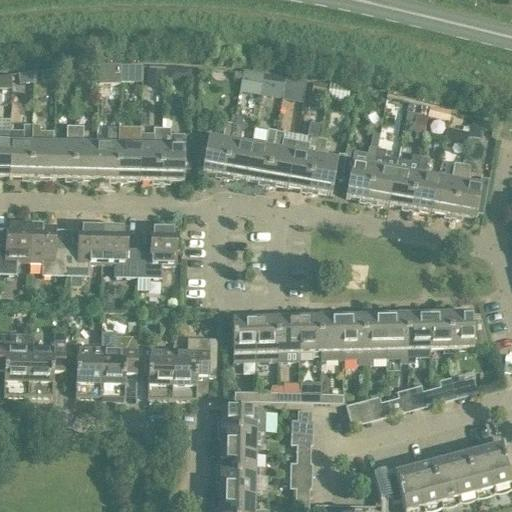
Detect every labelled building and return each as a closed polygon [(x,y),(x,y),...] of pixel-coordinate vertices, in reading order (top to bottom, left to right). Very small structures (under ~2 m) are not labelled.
[(98,68),(98,88),(117,88),(117,68),(98,68)] [(119,85),(131,85),(131,69),(119,69),(119,85)] [(54,73),(41,74),(42,85),(55,83),(54,73)] [(163,73),(149,73),(149,88),(163,88),(163,73)] [(29,74),(18,75),(19,86),(31,84),(29,74)] [(0,91),(11,91),(11,77),(0,78),(0,91)] [(286,81),(282,103),(302,107),(306,85),(286,81)] [(314,84),(312,96),(327,98),(329,86),(314,84)] [(451,114),(430,110),(427,121),(448,126),(451,114)] [(415,119),(412,135),(424,138),(427,121),(415,119)] [(224,183),(234,128),(225,126),(221,144),(207,142),(206,149),(203,165),(201,176),(217,179),(220,183),(224,183)] [(296,145),(288,191),(302,194),(305,198),(309,198),(319,143),(317,143),(320,129),(309,127),(307,141),(310,141),(308,147),(296,145)] [(234,128),(224,183),(226,184),(230,181),(245,184),(251,149),(238,147),(241,129),(234,128)] [(10,135),(9,182),(24,182),(26,185),(31,186),(32,129),(23,129),(23,135),(10,135)] [(40,129),(32,129),(31,186),(34,186),(37,183),(52,183),(53,148),(53,136),(39,136),(40,129)] [(53,148),(52,183),(67,183),(70,187),(74,187),(75,130),(66,130),(65,148),(53,148)] [(75,130),(74,187),(77,187),(80,184),(96,184),(97,149),(82,149),(83,130),(75,130)] [(109,150),(97,149),(96,184),(110,184),(113,188),(118,188),(119,131),(110,131),(109,150)] [(124,185),(139,185),(140,150),(140,139),(141,132),(119,131),(118,188),(120,188),(124,185)] [(156,189),(161,189),(162,132),(153,132),(153,139),(140,139),(140,150),(139,185),(154,185),(156,189)] [(170,133),(162,132),(161,189),(163,189),(166,186),(183,186),(184,139),(170,139),(170,133)] [(447,132),(445,142),(466,147),(468,136),(447,132)] [(0,181),(9,182),(10,135),(0,134),(0,181)] [(262,190),(266,191),(276,135),(267,134),(266,141),(253,138),(251,149),(245,184),(260,186),(262,190)] [(373,134),(371,147),(377,149),(380,135),(373,134)] [(284,136),(276,135),(266,191),(269,191),(272,189),(288,191),(296,145),(282,143),(284,136)] [(326,144),(319,143),(309,198),(311,199),(315,196),(331,199),(334,183),(341,184),(346,159),(345,159),(338,158),(337,165),(323,162),(326,144)] [(206,149),(196,149),(196,165),(203,165),(206,149)] [(346,154),(345,159),(346,159),(341,184),(348,186),(345,201),(361,204),(363,208),(367,209),(377,153),(368,151),(367,158),(346,154)] [(374,207),(389,209),(392,194),(397,164),(384,162),(385,154),(377,153),(367,209),(370,209),(374,207)] [(406,216),(410,216),(420,161),(411,159),(410,166),(397,164),(392,194),(389,209),(403,212),(406,216)] [(420,161),(410,216),(412,217),(416,214),(431,217),(438,182),(424,180),(427,162),(420,161)] [(450,185),(438,182),(431,217),(446,219),(448,223),(452,224),(462,168),(453,167),(450,185)] [(462,168),(452,224),(455,224),(459,222),(475,224),(476,218),(482,219),(488,183),(480,181),(479,190),(467,188),(470,169),(462,168)] [(5,255),(0,254),(0,279),(16,280),(16,266),(29,267),(30,230),(6,230),(5,255)] [(53,231),(30,230),(29,267),(41,267),(41,280),(65,281),(66,256),(53,256),(53,231)] [(77,257),(66,256),(65,281),(88,281),(88,268),(101,269),(102,232),(78,232),(77,257)] [(126,233),(102,232),(101,269),(114,269),(113,282),(137,283),(138,258),(125,258),(126,233)] [(138,258),(137,283),(160,283),(160,270),(174,270),(174,234),(150,233),(149,259),(138,258)] [(102,307),(102,316),(113,316),(113,307),(102,307)] [(478,318),(449,319),(450,358),(458,358),(457,353),(488,352),(478,318)] [(428,319),(407,320),(408,359),(408,370),(415,369),(415,364),(429,363),(428,354),(429,354),(428,319)] [(449,319),(428,319),(429,354),(442,354),(442,359),(450,358),(449,319)] [(386,364),(385,320),(364,321),(365,361),(365,370),(372,370),(372,365),(386,364)] [(407,320),(385,320),(386,364),(399,364),(399,370),(408,370),(408,359),(407,320)] [(364,321),(342,322),(342,346),(343,365),(356,365),(356,370),(365,370),(365,361),(364,321)] [(320,322),(298,323),(299,358),(312,357),(312,362),(321,362),(320,322)] [(342,346),(342,322),(320,322),(321,362),(321,366),(343,365),(342,346)] [(298,323),(276,324),(278,368),(281,368),(285,364),(288,368),(299,367),(299,358),(298,323)] [(256,368),(255,324),(231,325),(232,369),(256,368)] [(278,368),(276,324),(255,324),(256,368),(278,368)] [(101,337),(101,354),(100,403),(124,404),(124,379),(137,380),(137,350),(137,342),(117,341),(117,337),(101,337)] [(0,382),(3,382),(3,400),(3,401),(28,402),(29,352),(14,352),(15,339),(0,338),(0,382)] [(173,356),(172,405),(196,406),(196,382),(216,382),(216,344),(187,343),(186,356),(173,356)] [(49,353),(29,352),(28,402),(52,402),(52,378),(64,378),(65,348),(49,348),(49,353)] [(65,348),(64,378),(75,379),(74,403),(100,403),(101,354),(79,353),(79,348),(65,348)] [(151,350),(137,350),(137,380),(147,380),(146,405),(172,405),(173,356),(151,355),(151,350)] [(467,399),(476,396),(472,383),(463,385),(467,399)] [(286,398),(300,398),(300,387),(286,387),(286,398)] [(431,394),(434,408),(444,405),(440,391),(431,394)] [(434,408),(431,394),(421,396),(425,410),(434,408)] [(256,407),(256,397),(242,397),(242,407),(256,407)] [(269,397),(256,397),(256,407),(269,407),(269,397)] [(300,408),(300,398),(286,398),(285,408),(300,408)] [(313,399),(300,398),(300,408),(312,408),(313,399)] [(342,399),(329,399),(329,409),(342,409),(342,399)] [(398,403),(389,405),(393,419),(402,416),(398,403)] [(393,419),(389,405),(380,408),(383,421),(393,419)] [(364,412),(356,414),(347,417),(351,430),(360,427),(360,429),(368,427),(364,412)] [(217,432),(217,436),(260,437),(265,437),(265,414),(221,413),(221,430),(217,432)] [(311,426),(311,425),(311,417),(297,416),(297,426),(311,426)] [(260,437),(217,436),(217,440),(220,442),(220,458),(255,459),(255,446),(260,447),(260,437)] [(296,450),(296,460),(310,460),(310,450),(296,450)] [(394,479),(401,504),(402,511),(424,511),(511,488),(500,451),(394,479)] [(255,459),(220,458),(220,473),(216,476),(216,480),(259,481),(259,471),(254,471),(255,459)] [(310,460),(296,460),(296,469),(310,470),(310,460)] [(394,479),(385,482),(391,507),(401,504),(394,479)] [(259,481),(216,480),(216,483),(219,486),(219,502),(254,503),(254,489),(259,489),(259,481)] [(295,493),(295,504),(309,504),(309,494),(295,493)] [(253,511),(254,503),(219,502),(218,511),(253,511)]
